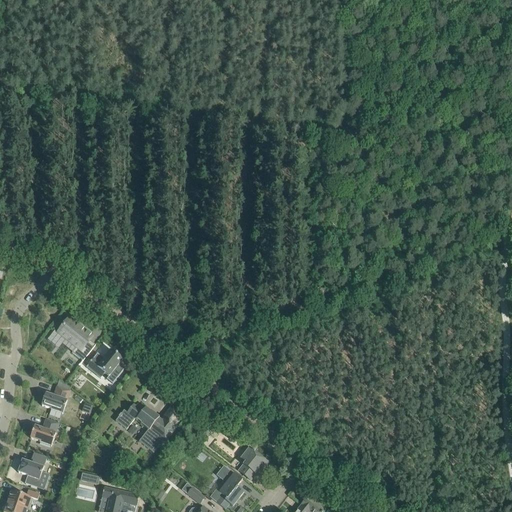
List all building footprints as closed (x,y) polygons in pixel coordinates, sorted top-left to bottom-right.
[(70,319),(58,334),(76,348),(72,353),(82,361),(79,366),(79,367),(96,346),(95,345),(93,348),(88,343),(93,337),(70,319)] [(123,361),(111,351),(104,360),(98,354),(87,368),(94,374),(98,369),(109,377),(107,380),(113,385),(126,368),(121,364),(123,361)] [(46,394),(42,407),(51,410),(51,411),(63,415),(71,392),(68,391),(69,388),(59,380),(57,387),(55,394),(56,395),(55,398),(46,394)] [(85,404),(82,412),(90,414),(92,407),(85,404)] [(127,431),(135,420),(137,422),(137,421),(141,424),(141,425),(148,431),(139,443),(153,454),(163,441),(166,443),(177,428),(174,426),(182,416),(171,408),(163,419),(164,419),(162,422),(159,419),(151,412),(150,412),(146,409),(145,409),(138,404),(136,408),(133,406),(127,414),(124,411),(116,422),(127,431)] [(30,439),(40,443),(51,447),(59,425),(46,420),(43,427),(45,428),(44,430),(34,427),(30,439)] [(194,456),(201,448),(197,444),(189,452),(191,453),(194,456)] [(249,449),(242,459),(247,463),(239,472),(251,481),(256,475),(257,476),(267,464),(249,449)] [(22,461),(18,473),(28,477),(27,477),(25,484),(37,488),(39,482),(47,459),(34,454),(31,461),(33,462),(32,464),(22,461)] [(242,481),(225,467),(218,476),(225,481),(211,499),(225,511),(229,505),(232,508),(244,493),(237,488),(242,481)] [(187,484),(182,491),(188,495),(193,489),(187,484)] [(103,490),(101,496),(103,496),(102,498),(109,500),(106,511),(128,511),(130,506),(136,507),(136,506),(137,506),(139,496),(105,488),(104,490),(103,490)] [(188,495),(201,506),(206,499),(193,489),(188,495)] [(30,511),(34,500),(37,501),(40,495),(28,491),(26,497),(12,492),(8,503),(30,511)] [(296,511),(324,511),(326,510),(309,496),(296,511)] [(31,511),(32,511),(30,511),(8,503),(4,511),(31,511)]
